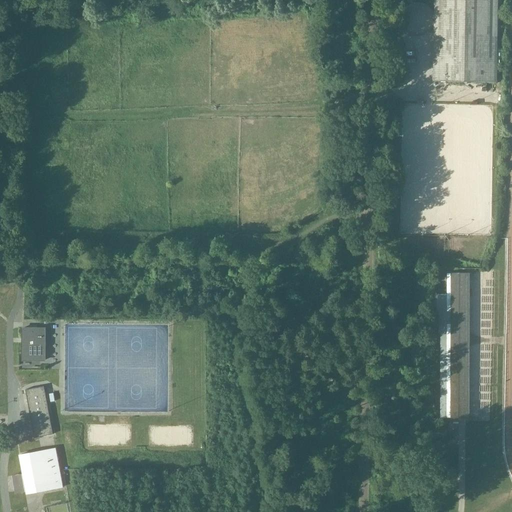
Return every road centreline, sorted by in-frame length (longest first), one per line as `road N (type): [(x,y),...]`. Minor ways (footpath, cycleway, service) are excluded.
road 1 (unclassified): [(364,511),(373,0)]
road 2 (track): [(68,116),(312,109),(321,96),(311,18),(325,0)]
